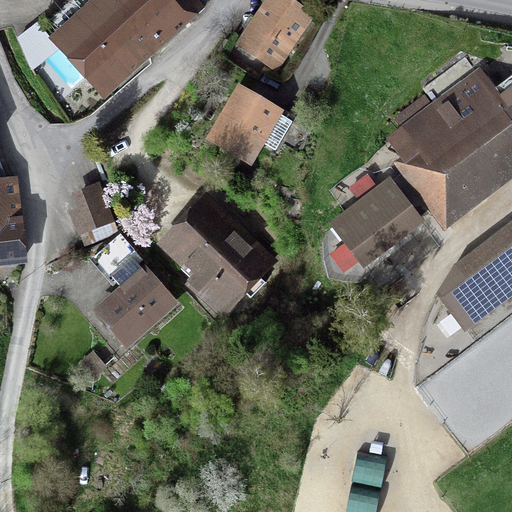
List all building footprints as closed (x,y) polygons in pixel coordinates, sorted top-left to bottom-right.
[(94,0),(57,33),(108,91),(203,8),(196,0),(94,0)] [(281,67),(322,6),(313,0),(265,0),(240,39),(281,67)] [(35,59),(59,43),(40,14),(16,30),(35,59)] [(511,49),(384,151),(447,231),(511,180),(511,49)] [(292,114),(244,83),(213,137),(249,158),(259,141),(298,164),(317,111),(302,101),(292,114)] [(0,165),(20,163),(0,111),(0,165)] [(20,163),(0,165),(0,261),(35,258),(20,163)] [(123,218),(106,172),(76,183),(82,199),(76,201),(87,232),(123,218)] [(225,311),(287,258),(220,180),(166,227),(188,253),(180,259),(225,311)] [(388,183),(335,224),(359,255),(412,214),(388,183)] [(489,306),(511,290),(511,217),(455,256),(489,306)] [(131,343),(186,294),(150,253),(95,301),(131,343)] [(350,511),(379,511),(382,446),(353,445),(350,511)]
